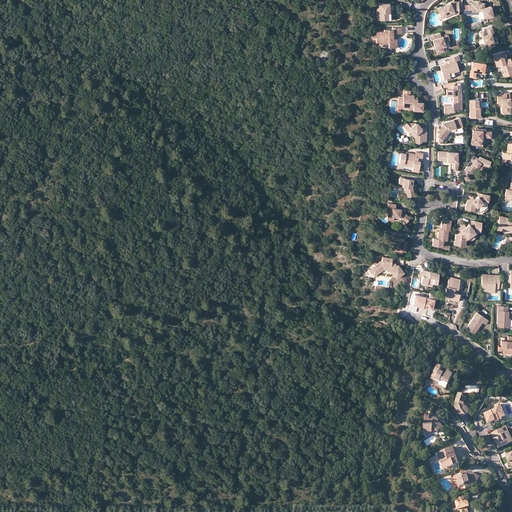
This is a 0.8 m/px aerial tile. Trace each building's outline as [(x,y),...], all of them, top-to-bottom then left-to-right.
[(452,2),(437,8),(441,17),(453,13),(454,15),(458,14),(457,2),(452,2)] [(376,8),(376,13),(379,13),(379,20),(390,19),(390,13),(389,13),(389,10),(388,3),(379,3),(379,8),(376,8)] [(472,11),(481,11),(483,18),(493,15),(490,7),(484,8),(484,3),(480,3),(476,3),(472,3),(472,5),(467,5),(467,14),(472,15),(472,11)] [(482,36),(484,45),(485,49),(494,46),(493,42),(495,41),(494,36),(493,36),(492,33),(496,32),(494,25),(483,28),(483,31),(479,32),(480,36),(482,36)] [(388,48),(395,48),(394,39),(392,39),(392,36),(396,36),(396,34),(402,34),(401,27),(392,28),(392,29),(384,30),(384,32),(371,32),(372,38),(375,38),(376,43),(379,43),(379,44),(388,44),(388,48)] [(439,33),(429,36),(430,40),(432,40),(434,46),(435,49),(436,53),(443,51),(442,46),(444,46),(443,41),(448,40),(447,35),(440,37),(439,33)] [(501,65),(503,74),(511,72),(509,67),(511,66),(509,59),(506,59),(503,60),(502,56),(505,55),(507,55),(506,50),(492,54),(495,67),(501,65)] [(444,79),(450,78),(449,73),(454,72),(459,71),(456,62),(460,61),(459,55),(449,58),(450,63),(440,66),(444,79)] [(484,63),(471,61),(469,76),(474,77),(475,71),(482,72),(483,70),(486,71),(487,65),(483,65),(484,63)] [(461,86),(454,86),(453,90),(446,90),(447,95),(454,96),(454,103),(453,103),(452,106),(445,106),(445,113),(449,113),(449,112),(455,112),(455,110),(462,109),(461,86)] [(402,108),(408,108),(408,106),(412,106),(412,110),(422,110),(422,102),(417,97),(417,99),(413,99),(414,97),(414,95),(410,94),(410,91),(408,89),(403,89),(402,98),(402,108)] [(502,114),(508,114),(508,110),(510,109),(510,106),(510,104),(511,103),(511,97),(506,98),(506,93),(501,93),(501,95),(497,95),(498,104),(499,104),(499,107),(502,107),(502,114)] [(479,117),(479,111),(479,107),(478,107),(478,99),(469,100),(469,117),(479,117)] [(443,140),(450,131),(450,129),(451,128),(455,127),(456,129),(462,127),(460,118),(446,122),(439,130),(439,138),(443,140)] [(408,132),(408,131),(410,129),(414,133),(413,136),(416,139),(415,144),(419,144),(422,142),(426,142),(427,131),(422,130),(422,128),(417,123),(407,123),(403,126),(408,132)] [(483,128),(477,128),(477,130),(474,130),(472,129),(471,144),(478,145),(479,139),(480,139),(481,136),(483,136),(489,137),(490,131),(483,130),(483,128)] [(511,141),(507,142),(506,153),(503,153),(502,159),(507,159),(511,159),(511,141)] [(438,151),(437,158),(451,158),(451,161),(452,161),(452,170),(456,170),(459,160),(456,160),(457,152),(438,151)] [(412,165),(411,167),(411,171),(417,171),(419,161),(417,160),(417,157),(420,158),(421,158),(422,153),(415,152),(414,154),(405,152),(405,153),(403,163),(412,165)] [(474,156),(463,170),(470,175),(474,170),(473,169),(475,167),(476,167),(479,164),(487,167),(490,161),(479,156),(477,158),(474,156)] [(411,188),(411,185),(412,180),(404,178),(402,185),(402,187),(403,187),(405,187),(406,193),(407,197),(413,196),(412,189),(411,188)] [(469,202),(468,200),(466,201),(464,209),(472,211),(473,207),(474,206),(475,207),(482,202),(481,201),(483,200),(487,201),(488,195),(478,193),(476,197),(473,199),(469,202)] [(486,208),(487,201),(483,200),(481,201),(482,202),(475,207),(474,206),(473,207),(472,211),(478,212),(486,208)] [(399,211),(399,209),(394,209),(395,205),(387,204),(386,208),(388,208),(387,212),(391,213),(391,216),(393,216),(398,218),(405,223),(409,218),(402,212),(399,211)] [(497,227),(501,228),(511,231),(511,230),(511,220),(507,219),(508,218),(500,216),(497,227)] [(439,228),(437,238),(442,240),(444,240),(445,240),(447,230),(448,230),(450,220),(442,219),(440,228),(439,228)] [(459,242),(464,243),(465,240),(466,239),(467,240),(470,240),(475,237),(475,234),(475,233),(477,232),(479,232),(481,222),(473,220),(473,224),(469,226),(468,224),(464,226),(460,229),(458,227),(455,229),(453,242),(454,243),(457,244),(459,242)] [(401,233),(382,230),(391,242),(390,249),(405,251),(407,241),(402,241),(403,238),(400,238),(401,233)] [(442,240),(437,238),(435,238),(433,238),(431,245),(441,247),(441,244),(442,240)] [(393,265),(393,262),(392,262),(392,258),(382,257),(382,261),(375,266),(380,272),(383,269),(391,271),(396,278),(404,273),(398,265),(397,265),(396,266),(395,265),(393,265)] [(380,272),(375,266),(370,270),(375,276),(380,272)] [(427,282),(432,283),(436,284),(438,273),(422,270),(418,273),(418,277),(421,277),(420,283),(427,284),(427,282)] [(481,289),(494,289),(494,288),(498,288),(499,275),(494,275),(494,277),(490,277),(490,275),(482,274),(481,289)] [(448,298),(454,300),(460,302),(461,294),(467,296),(468,291),(458,289),(460,280),(449,277),(444,297),(448,298)] [(434,299),(414,294),(412,305),(431,310),(434,299)] [(508,318),(508,315),(509,311),(508,311),(508,307),(498,306),(497,327),(509,327),(510,318),(508,318)] [(487,320),(476,312),(465,328),(473,334),(481,322),(484,325),(487,320)] [(511,341),(511,336),(508,336),(508,340),(501,340),(501,346),(498,346),(498,351),(504,351),(504,353),(511,353),(511,346),(511,347),(511,341)] [(435,378),(434,380),(439,382),(440,380),(448,384),(453,374),(447,372),(445,376),(443,375),(444,374),(439,371),(438,373),(434,371),(432,376),(435,378)] [(464,405),(465,402),(467,398),(463,396),(463,395),(459,393),(454,405),(455,407),(462,419),(468,415),(469,411),(467,408),(464,405)] [(499,419),(502,418),(506,417),(502,407),(501,405),(495,407),(496,410),(484,415),(488,424),(495,421),(496,423),(500,421),(499,419)] [(438,423),(439,422),(437,419),(433,419),(433,421),(429,421),(430,415),(425,414),(423,431),(428,431),(428,433),(432,433),(432,431),(435,432),(440,427),(438,423)] [(498,443),(500,448),(511,443),(511,440),(511,437),(507,439),(503,430),(492,434),(496,444),(498,443)] [(453,454),(455,453),(453,448),(437,454),(441,464),(446,462),(449,468),(459,464),(457,458),(455,458),(453,454)] [(474,479),(476,475),(470,472),(466,473),(467,476),(462,477),(461,475),(456,477),(459,487),(464,485),(466,489),(476,485),(474,479)] [(467,498),(455,501),(458,511),(460,511),(467,511),(467,508),(469,507),(467,498)]
